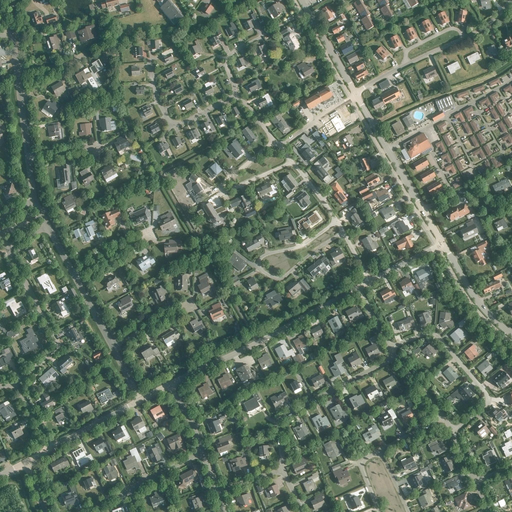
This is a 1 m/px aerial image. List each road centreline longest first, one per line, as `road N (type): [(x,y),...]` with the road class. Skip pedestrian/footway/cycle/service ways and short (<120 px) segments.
road 1 (track): [(256,342),(159,174),(219,142)]
road 2 (tertiary): [(170,384),(357,287)]
road 3 (residential): [(342,232),(281,276),(259,269),(264,253),(300,246),(335,221)]
road 4 (residential): [(282,470),(278,420),(394,356)]
road 5 (residential): [(451,432),(484,406),(485,392),(432,333),(389,346)]
road 6 (residential): [(13,382),(55,343),(6,248)]
road 7 (residential): [(291,162),(222,187),(273,141)]
road 8 (tertiary): [(422,210),(355,92)]
road 9 (residential): [(234,97),(173,123),(150,62)]
road 10 (residential): [(302,13),(230,54),(234,97)]
